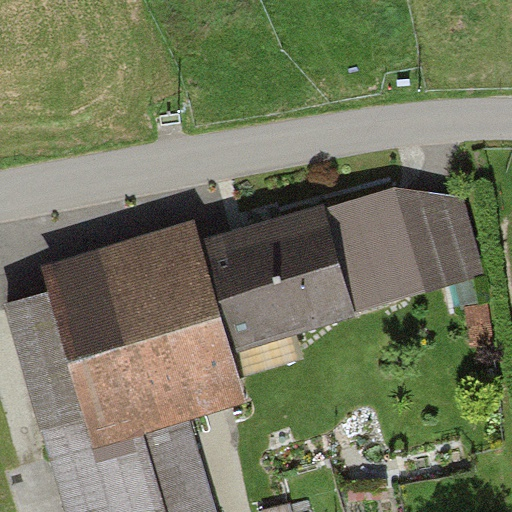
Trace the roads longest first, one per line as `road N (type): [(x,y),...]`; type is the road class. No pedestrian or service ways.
road 1 (unclassified): [(511,122),(336,136),(0,196)]
road 2 (unknown): [(0,246),(58,511)]
